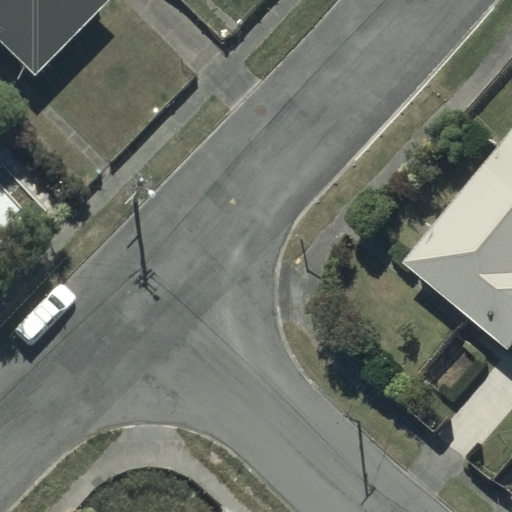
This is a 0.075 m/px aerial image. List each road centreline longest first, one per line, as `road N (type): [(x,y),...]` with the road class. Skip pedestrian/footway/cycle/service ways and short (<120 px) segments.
road 1 (residential): [(422,0),(135,305)]
road 2 (residential): [(135,305),(369,511)]
road 3 (residential): [(135,305),(0,441)]
